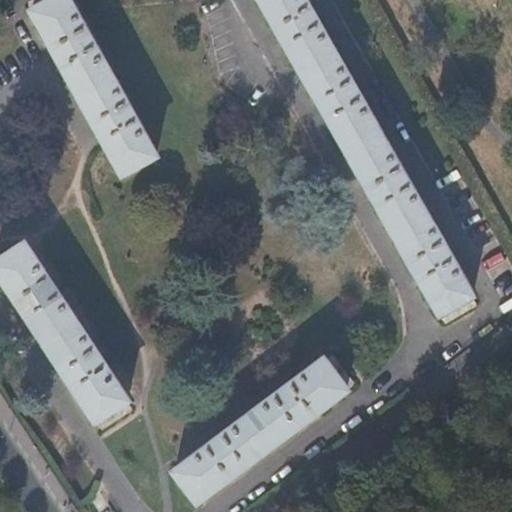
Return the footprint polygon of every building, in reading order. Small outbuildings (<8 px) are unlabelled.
[(32,0),(29,2),(34,11),(54,0),(32,0)] [(71,0),(54,0),(34,11),(124,174),(157,156),(71,0)] [(305,0),(262,0),(441,313),(474,295),(305,0)] [(26,245),(0,262),(0,274),(98,421),(128,400),(26,245)] [(325,359),(175,472),(198,502),(348,389),(325,359)]
